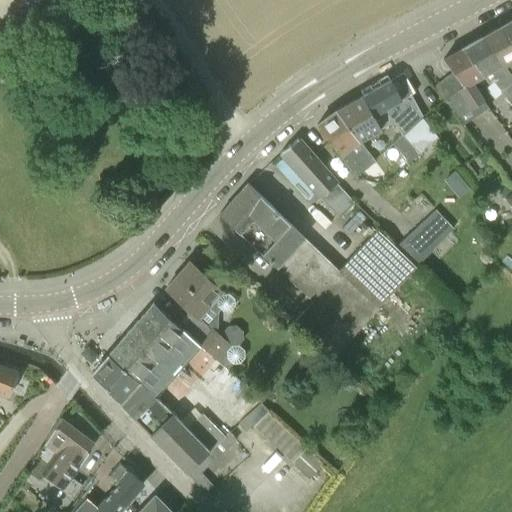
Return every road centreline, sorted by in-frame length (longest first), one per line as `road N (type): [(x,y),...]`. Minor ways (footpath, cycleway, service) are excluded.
road 1 (tertiary): [(44,303),(82,297),(124,274),(270,122),(488,0)]
road 2 (residential): [(207,511),(73,367),(44,303)]
